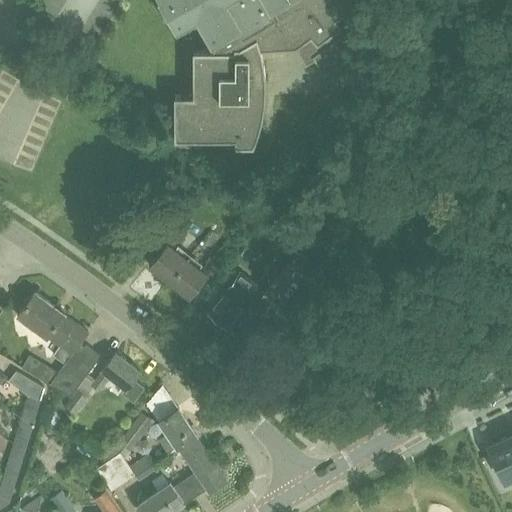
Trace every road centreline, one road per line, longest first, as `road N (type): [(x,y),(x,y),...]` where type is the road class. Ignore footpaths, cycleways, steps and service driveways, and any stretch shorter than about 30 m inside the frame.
road 1 (residential): [(304,489),(266,429),(208,377),(22,240)]
road 2 (tertiary): [(304,489),(511,373)]
